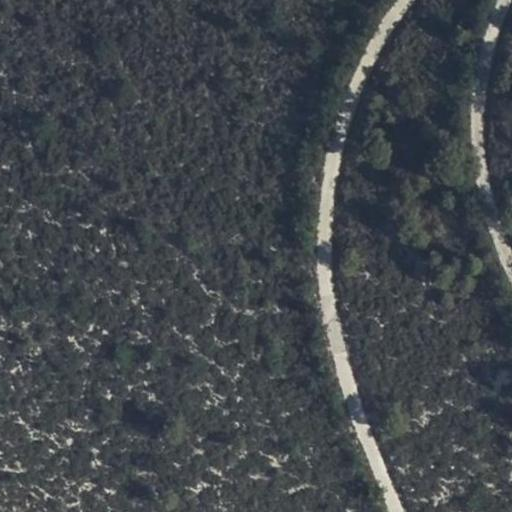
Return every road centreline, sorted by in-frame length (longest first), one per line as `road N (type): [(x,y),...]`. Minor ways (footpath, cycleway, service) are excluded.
road 1 (track): [(399,511),(327,304),(320,227),(365,45),(397,0)]
road 2 (track): [(505,0),(478,86),(479,161),(511,239)]
